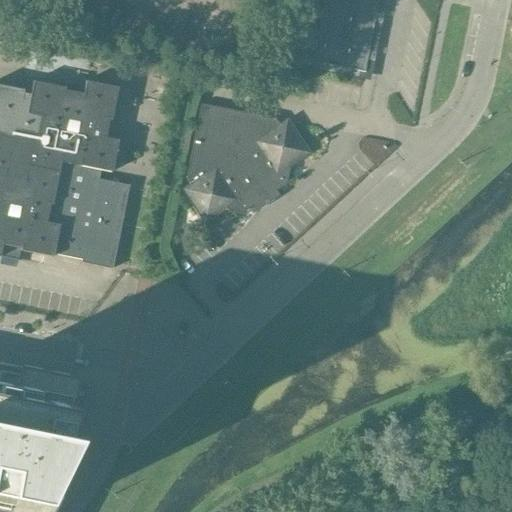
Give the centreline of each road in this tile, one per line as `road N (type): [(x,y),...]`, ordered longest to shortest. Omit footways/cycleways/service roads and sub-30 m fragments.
road 1 (residential): [(0,338),(187,377),(431,149)]
road 2 (residential): [(431,149),(416,134),(209,91)]
road 3 (residential): [(431,149),(471,109),(497,0)]
